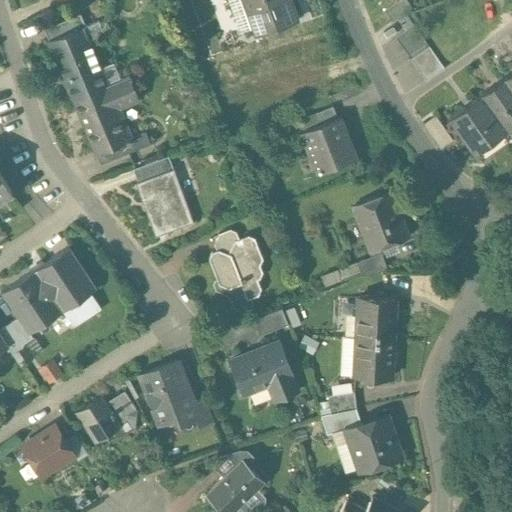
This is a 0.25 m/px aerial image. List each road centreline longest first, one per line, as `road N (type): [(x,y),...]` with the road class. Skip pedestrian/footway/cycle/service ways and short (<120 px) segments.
road 1 (residential): [(90,201),(161,284),(178,317),(0,433)]
road 2 (residential): [(439,511),(433,384),(464,309)]
road 3 (residential): [(21,68),(41,132),(90,201)]
road 4 (residential): [(511,24),(398,106)]
road 5 (residential): [(464,309),(450,185)]
